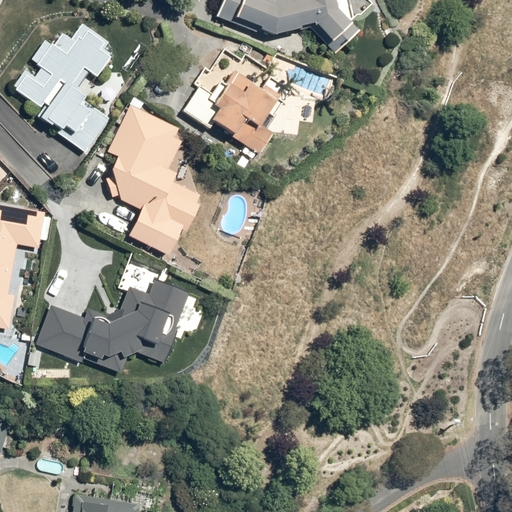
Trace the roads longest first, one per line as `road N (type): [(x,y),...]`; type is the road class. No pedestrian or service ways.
road 1 (residential): [(511,293),(492,380),(493,453)]
road 2 (residential): [(493,453),(400,474),(350,511)]
